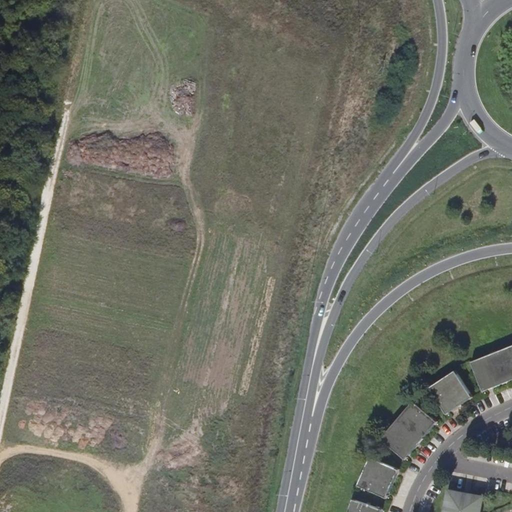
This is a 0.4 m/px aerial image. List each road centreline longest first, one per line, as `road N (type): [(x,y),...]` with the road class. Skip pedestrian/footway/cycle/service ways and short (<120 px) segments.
road 1 (primary): [(314,344),(362,255),(396,212),(463,161),(506,146)]
road 2 (primary): [(301,418),(348,346),(407,284),(449,263),(511,249)]
road 3 (primary): [(437,0),(437,83),(388,181)]
road 4 (primary): [(388,181),(343,249),(314,344)]
road 5 (residential): [(511,407),(466,430),(438,459),(410,511)]
road 6 (primary): [(463,86),(388,181)]
